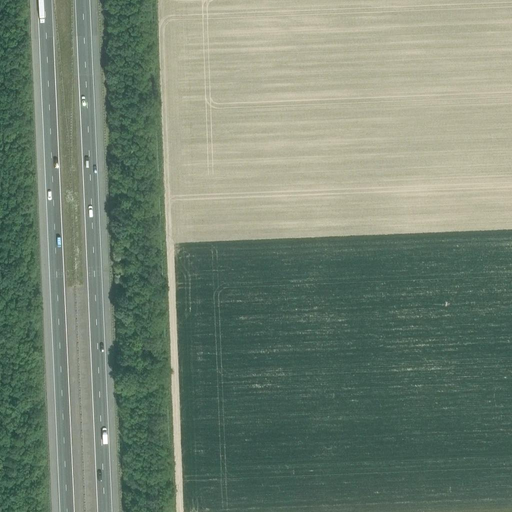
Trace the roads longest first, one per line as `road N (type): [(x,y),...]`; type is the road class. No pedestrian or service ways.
road 1 (motorway): [(104,511),(81,0)]
road 2 (motorway): [(44,0),(66,511)]
